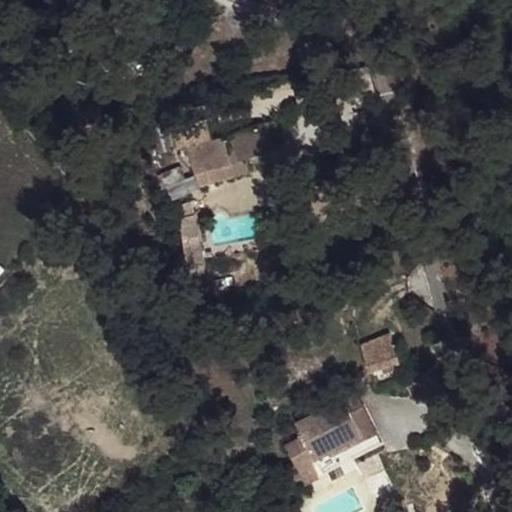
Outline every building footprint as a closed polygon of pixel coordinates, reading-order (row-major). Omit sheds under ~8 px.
[(281,150),(275,124),(188,142),(195,182),(206,181),(202,167),(245,158),(281,150)] [(249,174),(245,158),(202,167),(206,181),(249,174)] [(184,248),(200,246),(193,206),(177,209),(184,248)] [(370,373),(401,360),(392,338),(360,351),(370,373)] [(414,398),(445,384),(432,360),(402,376),(414,398)] [(362,416),(351,399),(325,413),(331,428),(323,432),(316,417),(297,428),(303,440),(285,449),(306,487),(319,480),(311,464),(315,462),(331,454),(334,458),(350,452),(346,445),(363,437),(354,420),(362,416)]
